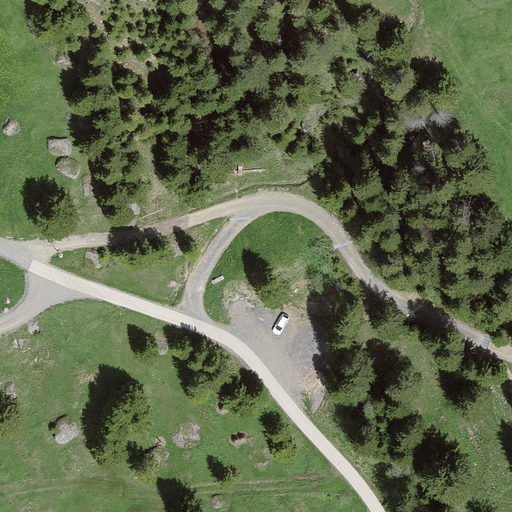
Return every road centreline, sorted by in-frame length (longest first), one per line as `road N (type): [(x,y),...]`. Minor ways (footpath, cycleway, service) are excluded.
road 1 (track): [(511,356),(365,275),(321,220),(293,206),(240,211)]
road 2 (track): [(197,325),(247,356),(377,511)]
road 3 (track): [(240,211),(6,251)]
road 4 (track): [(6,251),(197,325)]
road 5 (track): [(240,211),(197,273),(197,325)]
